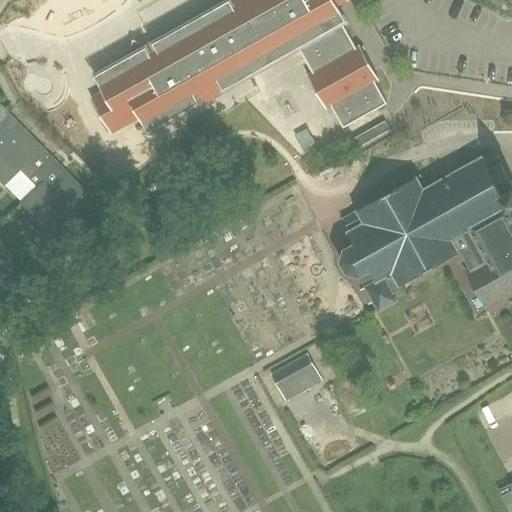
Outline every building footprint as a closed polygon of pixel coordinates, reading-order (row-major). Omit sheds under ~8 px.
[(342,24),(347,21),(337,5),(345,0),(229,0),(146,46),(144,43),(141,42),(139,42),(131,46),(131,48),(130,51),(132,54),(94,76),(104,92),(92,99),(110,132),(139,116),(148,133),(299,48),(313,74),(308,77),(325,108),(331,105),(344,128),(387,103),(374,80),(378,78),(361,47),(357,49),(342,24)] [(0,131),(1,132),(0,132),(0,181),(3,184),(16,171),(26,180),(49,158),(7,114),(0,120),(0,131)] [(356,149),(375,138),(370,130),(351,140),(349,141),(354,150),(356,149)] [(511,219),(506,208),(509,207),(510,208),(511,207),(511,183),(501,163),(503,162),(496,150),(483,157),(483,156),(428,187),(421,175),(344,217),(351,230),(349,231),(356,244),(346,249),(342,261),(349,273),(360,276),(379,311),(407,295),(401,284),(460,251),(469,268),(466,269),(488,308),(504,300),(500,295),(511,288),(511,219)] [(49,158),(26,180),(34,189),(21,201),(52,233),(76,209),(75,208),(87,196),(49,158)] [(101,181),(93,190),(104,201),(112,192),(101,181)] [(0,301),(15,287),(5,276),(0,271),(0,301)] [(308,353),(271,374),(286,401),(323,380),(308,353)]
